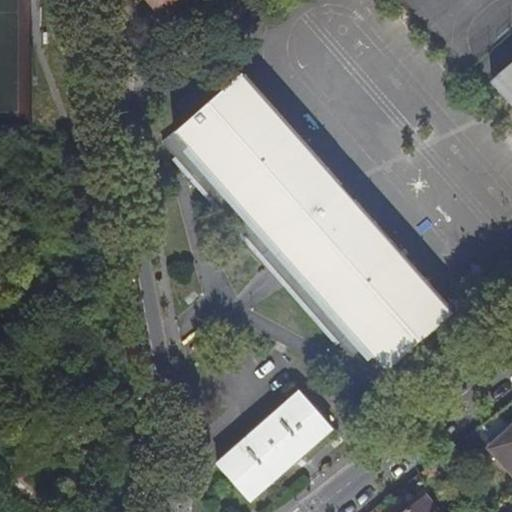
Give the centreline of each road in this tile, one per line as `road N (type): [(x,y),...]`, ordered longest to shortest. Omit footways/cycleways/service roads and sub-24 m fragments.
road 1 (tertiary): [(80,0),(158,436),(162,511)]
road 2 (unclassified): [(511,358),(315,511)]
